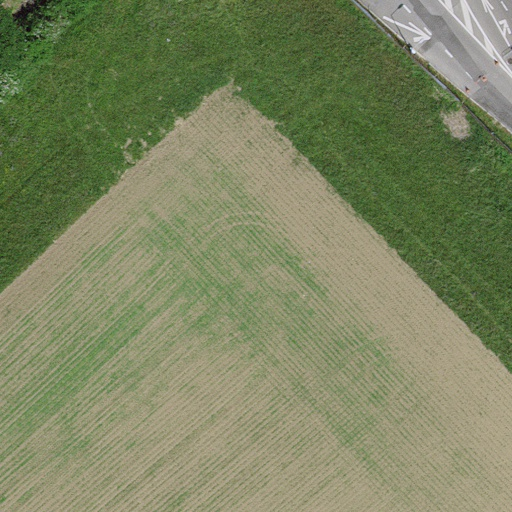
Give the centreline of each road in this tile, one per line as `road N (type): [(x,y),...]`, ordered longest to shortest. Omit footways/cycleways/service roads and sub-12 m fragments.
road 1 (track): [(511,285),(301,67),(256,42),(202,41),(161,53),(105,89),(0,186)]
road 2 (unclassified): [(383,0),(429,40),(510,73)]
